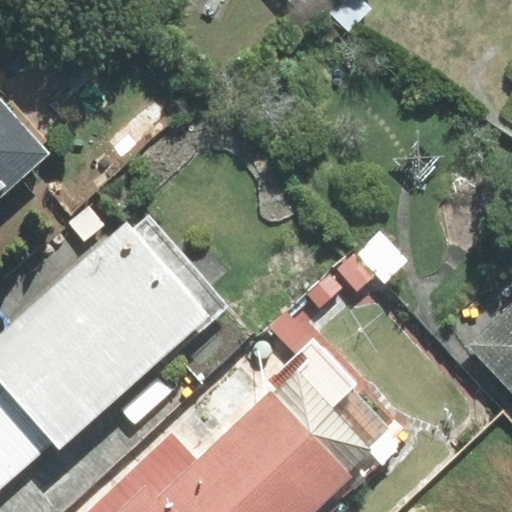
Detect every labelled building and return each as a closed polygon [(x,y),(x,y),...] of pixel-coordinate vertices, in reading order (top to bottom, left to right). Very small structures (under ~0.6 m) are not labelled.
[(317,0),(273,0),(296,22),(317,0)] [(0,192),(37,159),(0,118),(0,192)] [(113,226),(0,326),(0,487),(173,347),(178,352),(223,315),(144,217),(121,236),(113,226)] [(376,289),(403,265),(372,230),(327,271),(350,297),(369,281),(376,289)] [(511,297),(456,350),(511,410),(511,297)] [(356,386),(290,316),(270,335),(295,362),(209,443),(188,421),(90,511),(306,511),(364,458),(324,416),(356,386)]
